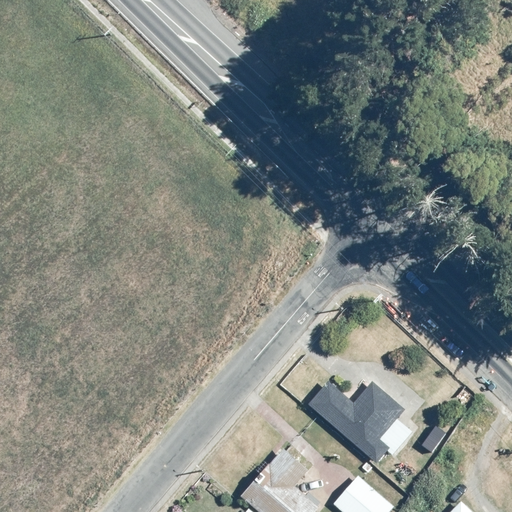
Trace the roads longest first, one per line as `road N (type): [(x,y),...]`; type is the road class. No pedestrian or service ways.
road 1 (residential): [(372,226),(119,511)]
road 2 (trunk): [(372,226),(144,0)]
road 3 (trunk): [(511,363),(372,226)]
